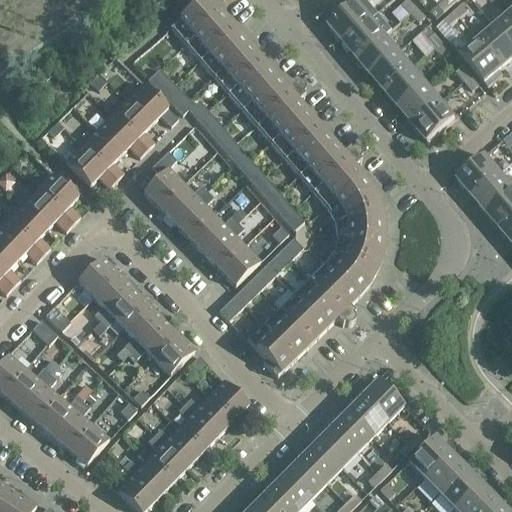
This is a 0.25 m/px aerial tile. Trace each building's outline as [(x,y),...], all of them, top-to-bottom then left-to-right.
[(170,32),(198,64),(213,81),(249,49),(206,0),(199,0),(188,10),(191,14),(170,32)] [(356,6),(329,29),(343,46),(379,16),(365,0),(357,0),(354,3),(356,6)] [(453,7),(447,1),(438,10),(444,16),(453,7)] [(411,17),(417,11),(408,2),(402,8),(411,17)] [(454,15),(459,21),(469,13),(463,6),(454,15)] [(417,11),(411,17),(420,26),(426,20),(417,11)] [(454,15),(444,24),(450,30),(459,21),(454,15)] [(379,16),(343,46),(357,63),(385,40),(393,32),(379,16)] [(496,31),(511,49),(511,16),(511,17),(496,31)] [(479,45),(502,72),(511,63),(511,49),(496,31),(479,45)] [(436,52),(443,47),(435,37),(428,42),(436,52)] [(371,79),(398,56),(385,40),(357,63),(371,79)] [(479,45),(462,59),(485,87),(488,90),(499,81),(496,78),(502,72),(479,45)] [(443,47),(436,52),(445,62),(451,56),(443,47)] [(213,81),(283,162),(320,131),(298,106),(304,100),(302,98),(304,97),(304,96),(305,94),(305,92),(304,91),(304,90),(303,89),(301,88),(300,87),(299,87),(297,88),(295,89),(293,87),(286,93),(249,49),(213,81)] [(371,79),(385,96),(412,73),(398,56),(371,79)] [(464,85),(471,80),(463,70),(456,76),(464,85)] [(164,78),(159,73),(148,84),(153,89),(164,78)] [(399,112),(426,89),(412,73),(385,96),(399,112)] [(88,86),(92,90),(97,95),(105,86),(101,82),(97,78),(88,86)] [(169,83),(164,78),(153,89),(158,95),(169,83)] [(471,80),(464,85),(472,95),(479,89),(471,80)] [(158,95),(163,100),(174,88),(169,83),(158,95)] [(179,93),(174,88),(163,100),(168,105),(179,93)] [(127,105),(151,129),(160,120),(171,131),(178,124),(143,89),(127,105)] [(399,112),(413,129),(440,106),(426,89),(399,112)] [(168,105),(173,110),(184,98),(179,93),(168,105)] [(189,104),(184,98),(173,110),(178,115),(189,104)] [(182,119),(188,114),(194,109),(189,104),(178,115),(182,119)] [(199,104),(194,109),(188,114),(193,120),(204,111),(199,104)] [(112,120),(147,155),(154,148),(143,137),(151,129),(127,105),(112,120)] [(428,146),(455,123),(440,106),(413,129),(428,146)] [(193,120),(199,126),(209,117),(204,111),(193,120)] [(215,123),(209,117),(199,126),(204,132),(215,123)] [(97,135),(121,160),(129,151),(140,162),(147,155),(112,120),(97,135)] [(204,132),(209,138),(220,129),(215,123),(204,132)] [(48,135),(54,141),(63,131),(58,125),(48,135)] [(225,135),(220,129),(209,138),(215,144),(225,135)] [(355,171),(359,167),(361,166),(359,164),(360,163),(361,161),(361,160),(362,159),(361,157),(361,156),(359,154),(358,153),(357,153),(355,153),(354,153),(353,153),(352,154),(351,155),(349,152),(343,158),(320,131),(283,162),(327,213),(330,216),(331,218),(333,222),(334,224),(335,227),(336,229),(336,231),(336,234),(337,238),(337,240),(385,242),(384,226),(380,210),(373,195),(363,181),(355,171)] [(116,185),(120,181),(123,178),(113,168),(121,160),(97,135),(81,150),(116,185)] [(230,141),(225,135),(215,144),(220,150),(230,141)] [(220,150),(225,156),(236,147),(230,141),(220,150)] [(241,153),(236,147),(225,156),(230,162),(241,153)] [(116,185),(81,150),(65,166),(90,191),(98,182),(109,193),(116,185)] [(230,162),(236,168),(246,159),(241,153),(230,162)] [(168,156),(152,172),(160,180),(143,197),(159,213),(183,189),(168,173),(177,165),(168,156)] [(251,165),(246,159),(236,168),(241,174),(251,165)] [(457,183),(472,200),(499,177),(485,160),(457,183)] [(241,174),(246,180),(257,171),(251,165),(241,174)] [(262,177),(257,171),(246,180),(251,186),(262,177)] [(251,186),(257,192),(267,183),(262,177),(251,186)] [(511,191),(499,177),(472,200),(486,216),(511,194),(511,191)] [(6,178),(0,183),(0,187),(7,193),(14,185),(6,178)] [(73,229),(80,221),(69,211),(78,202),(53,178),(37,195),(73,229)] [(272,189),(267,183),(257,192),(262,199),(272,189)] [(183,189),(159,213),(174,228),(207,196),(201,190),(193,199),(183,189)] [(262,199),(267,205),(278,196),(272,189),(262,199)] [(511,194),(486,216),(500,233),(511,222),(511,194)] [(73,229),(37,195),(22,210),(47,234),(55,226),(66,236),(73,229)] [(207,196),(174,228),(189,244),(214,220),(204,210),(213,202),(207,196)] [(283,202),(278,196),(267,205),(273,211),(283,202)] [(273,211),(278,217),(288,208),(283,202),(273,211)] [(293,214),(288,208),(278,217),(283,223),(293,214)] [(22,210),(7,226),(43,260),(50,253),(39,242),(47,234),(22,210)] [(214,220),(189,244),(204,259),(237,227),(246,218),(241,212),(232,221),(223,229),(214,220)] [(283,223),(288,229),(299,220),(293,214),(283,223)] [(304,226),(299,220),(288,229),(294,235),(304,226)] [(511,222),(500,233),(511,246),(511,222)] [(43,260),(7,226),(0,233),(0,249),(17,265),(25,257),(36,267),(43,260)] [(237,227),(204,259),(219,275),(244,251),(234,241),(243,233),(237,227)] [(279,248),(288,239),(281,231),(272,240),(279,248)] [(325,267),(277,314),(311,348),(336,323),(342,329),(344,327),(346,329),(347,329),(349,330),(350,329),(351,329),(352,329),(354,327),(354,326),(355,325),(355,324),(355,323),(355,322),(354,321),(353,320),(353,319),(355,317),(349,311),(358,302),(369,289),(377,275),(382,259),(385,242),(337,240),(337,243),(336,245),(336,248),(335,250),(335,252),(333,255),(332,257),(331,259),(328,263),(325,267)] [(287,248),(297,258),(303,253),(293,243),(287,248)] [(287,248),(282,254),(291,264),(297,258),(287,248)] [(0,249),(0,278),(13,292),(20,284),(9,274),(17,265),(0,249)] [(244,251),(219,275),(235,291),(260,267),(244,251)] [(286,269),(291,264),(282,254),(276,259),(286,269)] [(276,259),(270,265),(280,275),(286,269),(276,259)] [(78,286),(94,302),(118,278),(102,262),(78,286)] [(280,275),(270,265),(264,271),(274,281),(280,275)] [(264,271),(259,276),(269,286),(274,281),(264,271)] [(263,292),(269,286),(259,276),(253,282),(263,292)] [(13,292),(0,278),(0,293),(6,299),(13,292)] [(93,333),(133,293),(118,278),(94,302),(103,312),(94,320),(97,322),(90,329),(93,333)] [(253,282),(247,288),(257,298),(263,292),(253,282)] [(251,303),(257,298),(247,288),(242,293),(251,303)] [(114,323),(124,333),(148,309),(133,293),(93,333),(92,334),(98,339),(114,323)] [(242,293),(236,299),(246,309),(251,303),(242,293)] [(240,314),(246,309),(236,299),(230,304),(240,314)] [(230,304),(224,310),(234,320),(240,314),(230,304)] [(127,360),(164,324),(148,309),(124,333),(133,343),(116,359),(122,365),(127,360)] [(228,326),(234,320),(224,310),(219,316),(228,326)] [(54,311),(45,320),(62,336),(70,327),(54,311)] [(277,314),(246,344),(266,364),(263,367),(277,381),(311,348),(277,314)] [(144,354),(154,364),(179,339),(164,324),(127,360),(134,367),(137,364),(136,362),(144,354)] [(48,350),(57,340),(41,325),(32,334),(35,337),(29,343),(37,351),(43,345),(48,350)] [(170,380),(195,356),(179,339),(154,364),(170,380)] [(8,359),(0,368),(0,397),(3,400),(25,374),(8,359)] [(199,360),(191,368),(200,377),(208,369),(199,360)] [(58,368),(49,378),(20,414),(36,428),(58,401),(48,393),(64,374),(58,368)] [(25,374),(3,400),(20,414),(49,378),(43,373),(36,382),(25,374)] [(378,385),(362,401),(388,427),(404,411),(378,385)] [(232,426),(248,410),(224,386),(208,402),(232,426)] [(58,401),(36,428),(53,442),(83,406),(82,406),(90,396),(84,391),(68,410),(58,401)] [(140,411),(149,402),(142,395),(133,404),(140,411)] [(83,406),(53,442),(69,456),(91,429),(81,420),(89,411),(87,410),(92,404),(87,401),(83,406)] [(388,427),(362,401),(346,417),(372,443),(388,427)] [(190,403),(184,409),(217,441),(232,426),(208,402),(199,411),(190,403)] [(128,424),(136,415),(129,408),(121,417),(128,424)] [(178,415),(187,424),(178,433),(202,457),(217,441),(184,409),(178,415)] [(346,417),(331,432),(357,458),(372,443),(346,417)] [(91,429),(69,456),(86,470),(109,444),(91,429)] [(357,458),(331,432),(316,447),(342,473),(357,458)] [(160,434),(154,440),(187,472),(202,457),(178,433),(169,442),(160,434)] [(408,446),(414,452),(422,444),(416,438),(408,446)] [(148,446),(157,455),(148,464),(172,488),(187,472),(154,440),(148,446)] [(424,483),(449,458),(433,441),(408,467),(424,483)] [(404,462),(414,452),(408,446),(398,456),(404,462)] [(316,447),(300,463),(326,488),(342,473),(316,447)] [(424,483),(439,498),(465,473),(449,458),(424,483)] [(118,465),(132,479),(157,503),(172,488),(148,464),(139,473),(124,459),(118,465)] [(326,488),(300,463),(285,478),(311,504),(326,488)] [(98,466),(91,474),(101,482),(108,474),(98,466)] [(386,468),(376,477),(383,483),(392,474),(386,468)] [(452,511),(455,511),(480,488),(465,473),(439,498),(452,511)] [(383,483),(376,477),(367,486),(373,492),(383,483)] [(285,478),(270,494),(288,511),(302,511),(311,504),(285,478)] [(148,511),(157,503),(132,479),(117,495),(133,511),(148,511)] [(0,511),(8,511),(17,498),(0,487),(0,511)] [(455,511),(486,511),(495,504),(480,488),(455,511)] [(379,495),(388,504),(394,498),(385,489),(379,495)] [(288,511),(270,494),(255,509),(257,511),(288,511)] [(17,498),(8,511),(35,511),(36,510),(17,498)] [(355,499),(346,508),(349,511),(353,511),(361,505),(355,499)] [(375,499),(369,505),(375,511),(380,511),(384,508),(375,499)]
